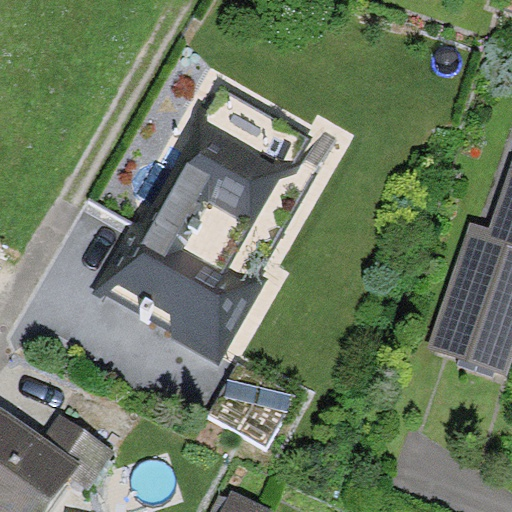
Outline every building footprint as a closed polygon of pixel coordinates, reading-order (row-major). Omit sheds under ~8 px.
[(267,281),(258,276),(316,175),(292,162),(304,141),(216,91),(196,126),(100,291),(220,361),(267,281)] [(511,177),(491,230),(471,223),(425,351),(504,379),(511,356),(511,177)] [(241,360),(210,416),(269,449),(300,393),(241,360)] [(0,511),(45,511),(70,478),(91,493),(120,451),(60,409),(42,434),(0,404),(0,511)] [(231,489),(219,511),(273,511),(274,511),(231,489)]
